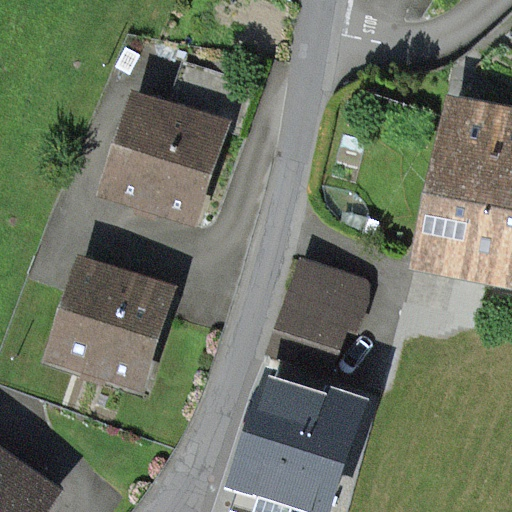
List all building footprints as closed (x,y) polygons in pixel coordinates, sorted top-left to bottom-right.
[(237,140),(134,102),(99,196),(201,234),(237,140)] [(511,117),(445,106),(414,281),(511,297),(511,117)] [(376,303),(307,280),(283,351),(352,374),(376,303)] [(155,316),(79,286),(47,365),(123,395),(155,316)] [(330,511),(362,410),(270,382),(233,503),(262,511),(330,511)] [(0,511),(53,511),(63,499),(0,456),(0,511)]
